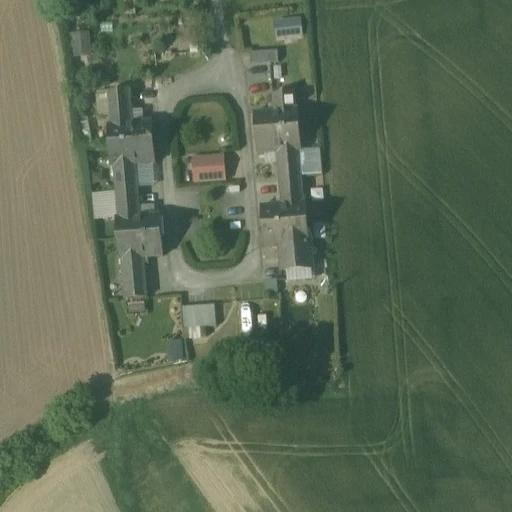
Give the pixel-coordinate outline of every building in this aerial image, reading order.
[(135,0),(125,0),(126,19),(136,18),(135,0)] [(277,42),(304,37),(300,19),(273,24),(277,42)] [(71,35),(72,59),(91,58),(91,34),(71,35)] [(279,54),(251,56),(252,68),(279,66),(279,54)] [(130,94),(109,95),(112,128),(109,129),(110,149),(155,146),(153,125),(133,127),(130,94)] [(294,96),(274,98),(275,115),(255,117),(257,137),(301,134),(299,113),(296,113),(294,96)] [(301,134),(257,137),(258,158),(279,156),(280,173),(301,171),(299,155),(302,154),(301,134)] [(155,146),(110,149),(112,170),(115,170),(117,186),(137,185),(136,168),(156,167),(155,146)] [(225,156),(191,158),(192,185),(226,183),(225,156)] [(301,171),(280,173),(282,192),(302,190),(301,171)] [(137,185),(117,186),(118,205),(139,203),(137,185)] [(302,190),(282,192),(283,208),(263,210),(264,231),(309,227),(307,206),(304,206),(302,190)] [(139,203),(118,205),(120,222),(117,222),(118,243),(163,239),(161,218),(140,220),(139,203)] [(309,227),(264,231),(266,251),(287,250),(288,267),(309,265),(307,248),(310,247),(309,227)] [(163,239),(118,243),(120,263),(123,263),(127,303),(147,301),(144,261),(164,260),(163,239)] [(216,308),(205,309),(207,330),(217,329),(216,308)] [(205,309),(194,310),(196,331),(207,330),(205,309)] [(194,310),(183,311),(185,332),(196,331),(194,310)] [(168,363),(184,363),(184,342),(168,342),(168,363)]
